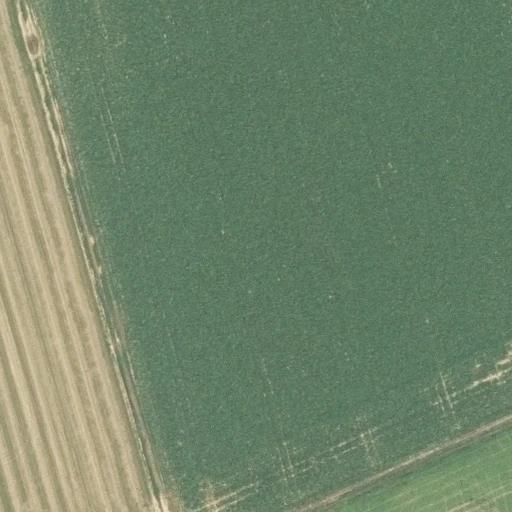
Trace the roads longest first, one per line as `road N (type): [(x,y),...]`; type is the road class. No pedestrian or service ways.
road 1 (track): [(24,0),(166,511)]
road 2 (track): [(511,419),(304,511)]
